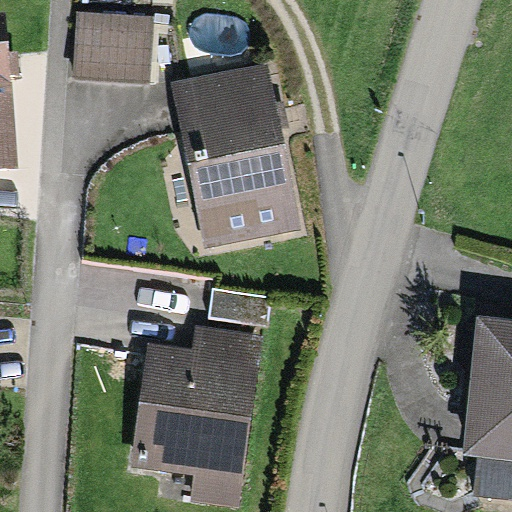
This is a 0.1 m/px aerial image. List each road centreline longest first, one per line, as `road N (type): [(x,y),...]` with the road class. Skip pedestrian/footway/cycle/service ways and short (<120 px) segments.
road 1 (tertiary): [(309,511),(331,366),(446,0)]
road 2 (residential): [(61,0),(36,511)]
road 3 (track): [(349,311),(324,101),(294,17),(280,0)]
